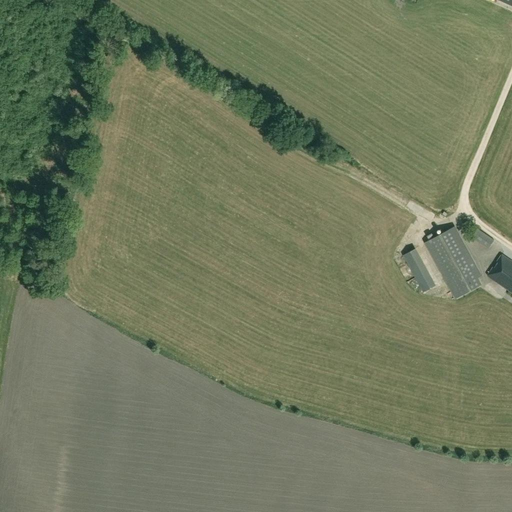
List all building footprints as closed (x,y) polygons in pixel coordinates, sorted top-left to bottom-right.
[(321,185),(332,191),(338,180),(327,174),(321,185)] [(334,213),(347,223),(354,213),(341,204),(334,213)] [(375,233),(371,239),(381,245),(385,237),(392,241),(396,232),(375,221),(370,230),(375,233)] [(482,276),(455,227),(433,239),(428,242),(426,243),(456,299),(482,285),(478,278),(482,276)] [(494,240),(478,229),(472,237),(488,248),(494,240)] [(415,250),(403,255),(423,293),(435,286),(415,250)] [(511,261),(502,255),(497,262),(498,263),(495,268),(493,267),(487,276),(511,292),(511,261)]
